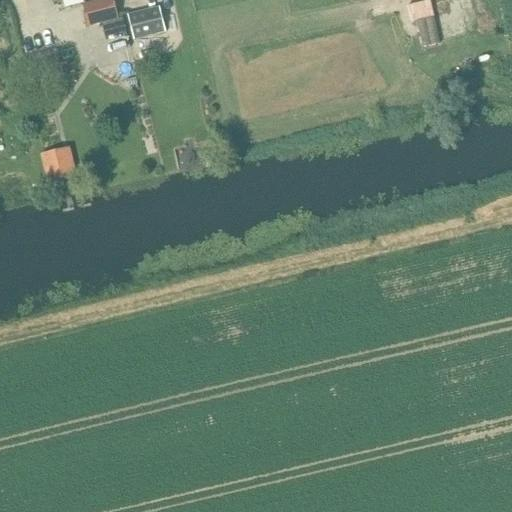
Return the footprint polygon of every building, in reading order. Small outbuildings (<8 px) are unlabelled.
[(104,0),(80,7),(87,30),(116,21),(110,0),(104,0)] [(437,0),(407,7),(410,21),(440,15),(437,0)] [(134,43),(166,34),(160,9),(127,18),(134,43)] [(43,120),(36,122),(39,131),(45,130),(43,120)] [(62,152),(41,156),(46,174),(67,169),(62,152)]
